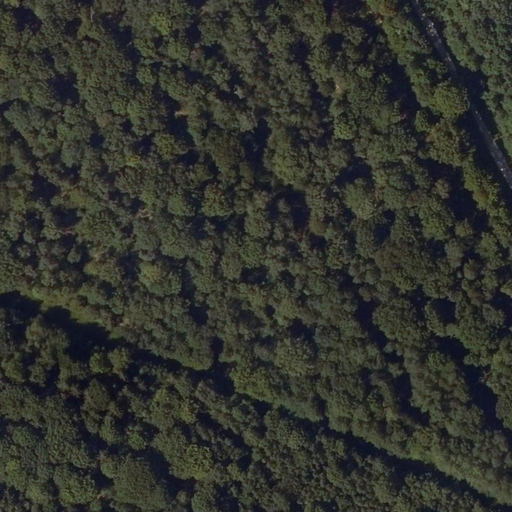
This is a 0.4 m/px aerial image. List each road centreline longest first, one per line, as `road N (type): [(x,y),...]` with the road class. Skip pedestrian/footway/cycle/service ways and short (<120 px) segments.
road 1 (track): [(511,505),(0,293)]
road 2 (track): [(367,0),(511,274)]
road 3 (track): [(511,158),(423,0)]
